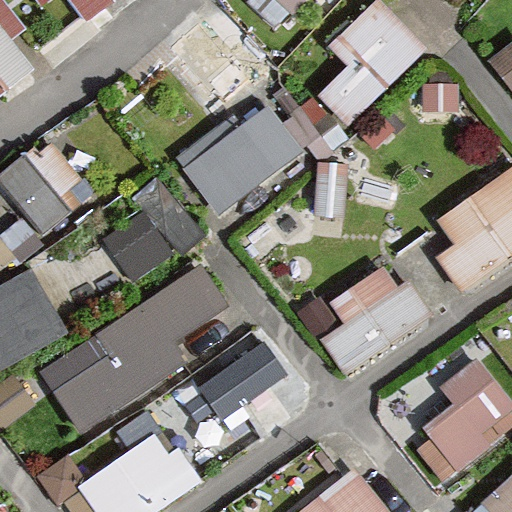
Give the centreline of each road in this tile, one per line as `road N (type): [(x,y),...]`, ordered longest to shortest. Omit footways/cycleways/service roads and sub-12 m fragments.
road 1 (residential): [(511,279),(180,511)]
road 2 (residential): [(172,0),(0,133)]
